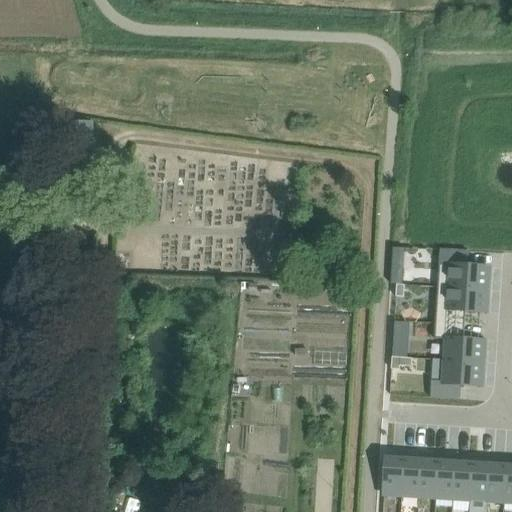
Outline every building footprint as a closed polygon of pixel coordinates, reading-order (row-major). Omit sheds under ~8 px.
[(94,153),(94,123),(67,123),(67,153),(94,153)] [(137,214),(138,196),(128,196),(127,213),(137,214)] [(440,250),(438,288),(488,291),(489,268),(468,267),(469,252),(440,250)] [(404,298),(404,286),(397,285),(396,297),(404,298)] [(438,288),(436,325),(464,327),(465,312),(486,314),(488,291),(438,288)] [(115,336),(120,336),(124,333),(124,328),(121,324),(116,324),(112,327),(112,332),(115,336)] [(436,325),(435,339),(445,340),(444,362),(483,364),(485,341),(463,340),(464,327),(436,325)] [(392,358),(391,370),(399,370),(400,367),(412,367),(412,359),(400,358),(392,358)] [(432,382),(431,398),(460,400),(461,385),(482,387),(483,364),(444,362),(442,382),(432,382)] [(387,460),(384,495),(402,496),(405,461),(387,460)] [(405,461),(402,496),(419,497),(421,462),(405,461)] [(421,462),(419,497),(436,498),(438,463),(421,462)] [(438,463),(436,498),(453,499),(455,464),(438,463)] [(455,464),(453,499),(470,501),(472,465),(455,464)] [(472,465),(470,501),(487,502),(489,466),(472,465)] [(489,466),(487,502),(504,503),(506,468),(489,466)] [(82,511),(83,511),(83,502),(76,501),(75,511),(67,510),(66,511),(82,511)]
